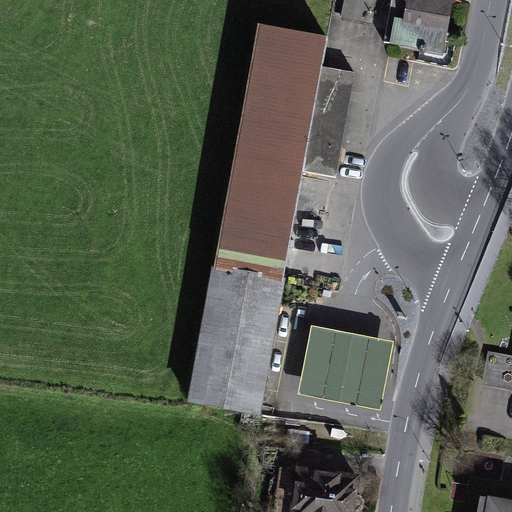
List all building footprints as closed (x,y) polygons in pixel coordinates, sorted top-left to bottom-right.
[(456,69),(465,11),(426,6),(417,63),(456,69)] [(256,27),(186,411),(260,424),(305,180),(323,81),(330,41),(256,27)] [(355,86),(323,81),(305,180),(337,185),(355,86)] [(384,418),(396,352),(372,347),(348,342),(325,338),(314,336),(301,403),(311,405),(336,409),(360,414),(384,418)] [(511,392),(511,364),(487,360),(482,388),(511,392)] [(293,472),(287,511),(361,511),(365,481),(308,474),(293,472)] [(511,511),(511,504),(489,500),(487,511),(511,511)]
